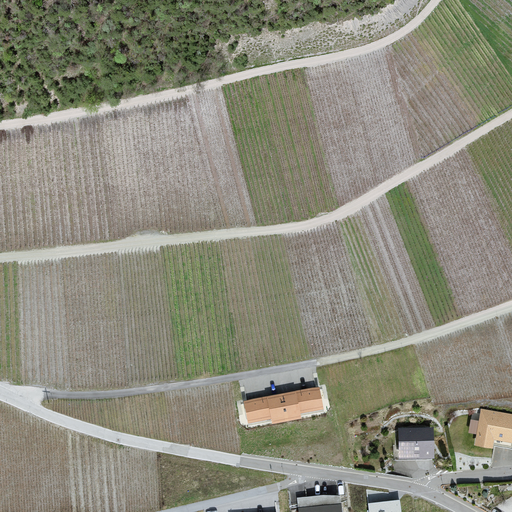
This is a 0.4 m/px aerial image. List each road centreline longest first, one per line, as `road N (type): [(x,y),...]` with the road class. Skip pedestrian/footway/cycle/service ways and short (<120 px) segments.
road 1 (track): [(511,114),(321,222),(0,258)]
road 2 (track): [(18,400),(108,397),(347,359),(511,306)]
road 3 (track): [(0,125),(358,48),(407,34),(439,0)]
road 4 (unclassified): [(239,459),(106,438),(0,392)]
road 5 (residential): [(423,493),(239,459)]
